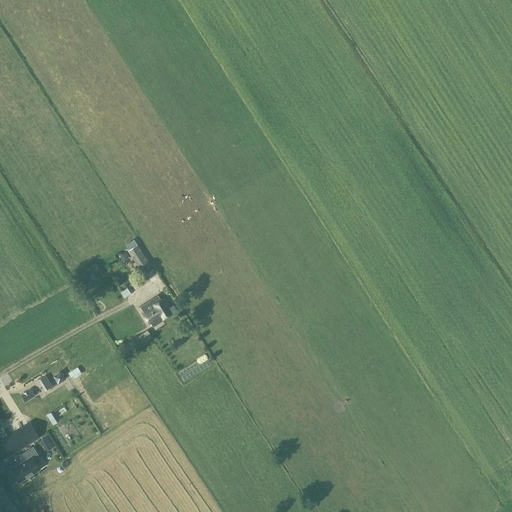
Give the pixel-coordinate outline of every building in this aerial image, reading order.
[(153,270),(137,244),(128,250),(144,276),(153,270)] [(127,299),(133,295),(128,287),(121,291),(127,299)] [(161,300),(158,296),(140,307),(144,313),(143,314),(149,324),(151,323),(154,327),(162,321),(162,320),(177,311),(173,305),(170,307),(164,298),(161,300)] [(142,334),(146,341),(152,338),(147,330),(142,334)] [(131,340),(135,348),(141,345),(136,337),(131,340)] [(54,376),(58,382),(63,378),(60,372),(54,376)] [(25,402),(35,396),(31,389),(20,395),(25,402)] [(26,427),(9,438),(17,451),(34,441),(26,427)] [(0,431),(0,457),(2,461),(14,456),(3,431),(0,431)] [(47,436),(42,439),(46,444),(50,441),(47,436)] [(19,464),(12,469),(16,476),(20,482),(30,475),(40,469),(36,463),(32,457),(35,455),(37,454),(35,451),(33,447),(27,451),(21,455),(23,458),(25,461),(19,464)]
